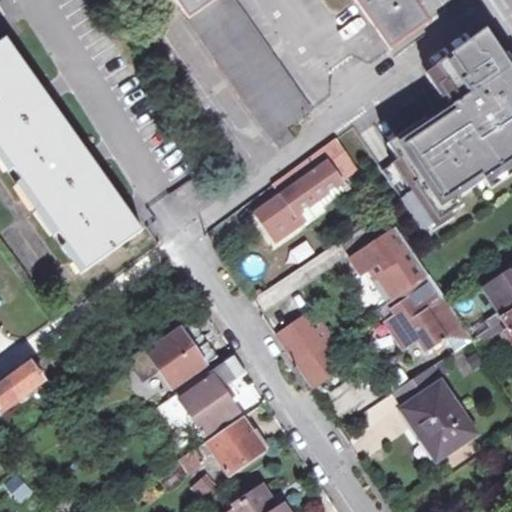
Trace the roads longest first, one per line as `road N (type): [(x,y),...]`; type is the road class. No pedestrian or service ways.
road 1 (residential): [(493,0),(181,233),(188,243)]
road 2 (residential): [(188,243),(365,511)]
road 3 (residential): [(188,243),(0,367)]
